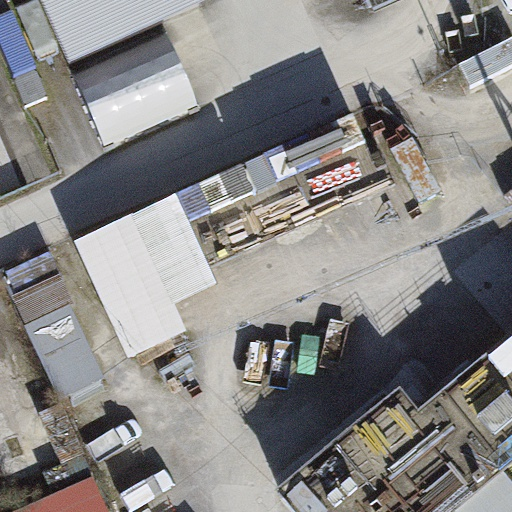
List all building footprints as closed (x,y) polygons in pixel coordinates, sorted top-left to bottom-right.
[(194,0),(37,0),(65,62),(196,5),(194,0)] [(112,140),(193,101),(161,36),(80,75),(112,140)] [(367,123),(81,236),(131,364),(193,340),(181,310),(225,293),(215,267),(396,196),(367,123)] [(63,403),(112,383),(58,253),(9,273),(63,403)] [(395,408),(278,503),(285,511),(461,511),(511,471),(511,350),(413,431),(395,408)] [(115,511),(100,478),(18,511),(115,511)]
